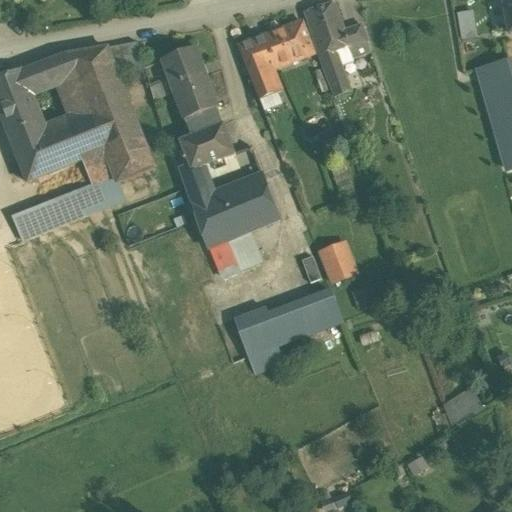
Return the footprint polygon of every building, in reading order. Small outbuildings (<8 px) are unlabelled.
[(511,0),(502,0),(509,35),(511,34),(511,0)] [(334,5),(305,14),(320,57),(333,53),(348,48),(343,34),(334,5)] [(473,15),(458,17),(462,41),(477,38),(473,15)] [(292,28),(267,38),(278,70),(315,55),(305,27),(293,31),(292,28)] [(371,53),(362,28),(343,34),(348,48),(352,60),(371,53)] [(267,38),(252,43),(254,47),(239,52),(259,102),(278,95),(269,73),(278,70),(267,38)] [(137,44),(121,48),(130,69),(129,69),(131,76),(145,71),(137,44)] [(121,48),(108,50),(117,74),(129,69),(130,69),(121,48)] [(108,50),(66,58),(90,117),(128,102),(117,74),(108,50)] [(196,50),(162,63),(169,79),(150,86),(154,103),(175,95),(173,91),(206,78),(196,50)] [(333,53),(320,57),(334,99),(347,94),(333,53)] [(90,117),(66,58),(51,64),(59,84),(56,85),(72,123),(90,117)] [(51,64),(36,69),(44,89),(56,85),(59,84),(51,64)] [(511,67),(511,64),(480,73),(508,171),(511,169),(511,67)] [(36,69),(0,82),(0,113),(13,146),(43,135),(28,95),(44,89),(36,69)] [(206,78),(173,91),(175,95),(185,123),(217,111),(218,110),(206,78)] [(90,117),(72,123),(43,135),(13,146),(13,147),(28,186),(82,164),(91,186),(92,188),(115,179),(117,186),(155,171),(128,102),(90,117)] [(217,111),(185,123),(192,139),(223,127),(217,111)] [(192,139),(180,144),(189,167),(192,173),(201,170),(235,157),(224,127),(223,127),(192,139)] [(263,179),(212,199),(201,170),(192,173),(189,167),(180,170),(209,251),(279,222),(263,179)] [(91,186),(11,218),(21,242),(123,201),(117,186),(115,179),(92,188),(91,186)] [(345,246),(322,255),(333,285),(357,276),(345,246)] [(314,258),(302,262),(311,285),(323,280),(314,258)] [(333,295),(238,331),(248,359),(264,353),(343,323),(333,295)] [(264,353),(248,359),(254,375),(270,369),(264,353)] [(470,387),(438,404),(450,428),(482,411),(470,387)]
